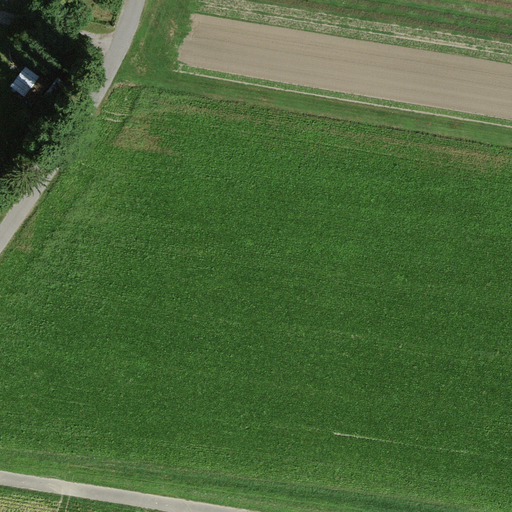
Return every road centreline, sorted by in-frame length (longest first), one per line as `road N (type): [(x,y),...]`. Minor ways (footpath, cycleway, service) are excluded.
road 1 (track): [(0,242),(119,52),(134,0)]
road 2 (track): [(0,476),(217,511)]
